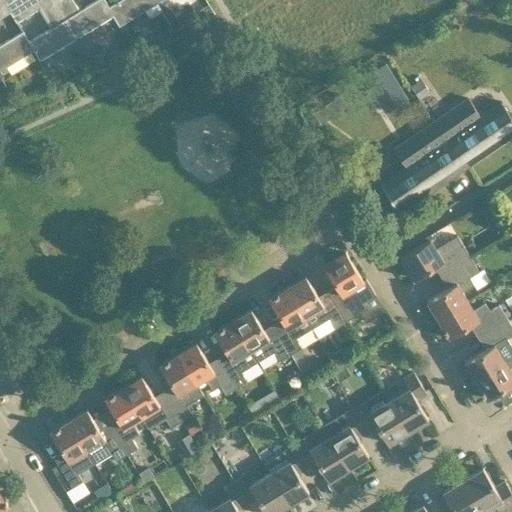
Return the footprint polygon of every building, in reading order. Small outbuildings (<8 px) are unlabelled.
[(0,0),(0,69),(26,53),(33,49),(34,48),(29,40),(24,31),(23,29),(0,43),(0,16),(11,10),(4,0),(0,0)] [(55,0),(4,0),(11,10),(17,21),(39,7),(51,27),(29,40),(34,48),(39,57),(40,58),(77,36),(55,0)] [(55,0),(77,36),(112,15),(113,14),(108,5),(105,0),(93,0),(79,9),(73,0),(55,0)] [(117,0),(108,5),(113,14),(119,24),(145,8),(150,16),(161,9),(157,2),(155,0),(117,0)] [(251,0),(260,13),(282,0),(251,0)] [(295,0),(282,0),(260,13),(271,31),(303,12),(295,0)] [(406,0),(403,0),(399,3),(405,13),(412,9),(406,0)] [(416,0),(406,0),(412,9),(419,4),(416,0)] [(445,0),(438,0),(437,1),(443,11),(450,7),(445,0)] [(437,1),(430,5),(436,16),(443,11),(437,1)] [(399,3),(392,7),(398,17),(405,13),(399,3)] [(211,16),(215,14),(212,9),(209,4),(198,11),(203,19),(211,16)] [(430,5),(423,9),(429,20),(436,16),(430,5)] [(392,7),(384,11),(391,22),(398,17),(392,7)] [(423,9),(415,14),(422,24),(429,20),(423,9)] [(384,11),(377,16),(384,26),(391,22),(384,11)] [(303,12),(271,31),(282,49),(314,30),(303,12)] [(415,14),(408,18),(415,28),(422,24),(415,14)] [(408,18),(401,22),(407,33),(415,28),(408,18)] [(401,22),(394,27),(400,37),(407,33),(401,22)] [(394,27),(387,31),(393,41),(400,37),(394,27)] [(314,30),(282,49),(293,67),(324,48),(314,30)] [(387,31),(380,35),(386,46),(393,41),(387,31)] [(380,35),(373,40),(379,50),(386,46),(380,35)] [(373,40),(358,48),(365,59),(379,50),(373,40)] [(324,48),(293,67),(304,85),(335,65),(324,48)] [(99,52),(91,56),(96,64),(104,59),(99,52)] [(89,55),(78,61),(85,72),(95,65),(89,55)] [(385,61),(362,75),(385,111),(408,97),(385,61)] [(43,78),(43,85),(46,90),(56,84),(50,74),(43,78)] [(421,78),(411,85),(420,98),(430,91),(421,78)] [(469,98),(433,122),(449,144),(453,142),(468,164),(511,135),(511,116),(502,102),(481,116),(472,103),(469,98)] [(322,106),(314,112),(321,122),(329,116),(331,115),(324,105),(322,106)] [(449,144),(433,122),(395,147),(407,165),(381,182),(399,210),(468,164),(453,142),(449,144)] [(491,203),(482,208),(488,219),(497,214),(491,203)] [(442,261),(447,270),(471,256),(458,234),(436,247),(430,238),(401,256),(414,278),(442,261)] [(340,291),(331,296),(337,305),(346,320),(367,307),(364,301),(377,293),(367,278),(364,280),(346,250),(324,264),(340,291)] [(427,299),(438,318),(468,300),(462,291),(474,284),(470,276),(480,270),(471,256),(447,270),(455,283),(427,299)] [(305,275),(287,286),(313,327),(319,337),(346,320),(337,305),(331,296),(322,302),(305,275)] [(285,324),(277,329),(291,353),(302,347),(296,338),(313,327),(287,286),(269,297),(285,324)] [(477,319),(484,332),(508,317),(499,303),(490,309),(485,301),(473,309),(468,300),(438,318),(444,327),(443,328),(445,332),(446,331),(450,336),(477,319)] [(251,308),(233,319),(258,361),(275,351),(280,360),(291,353),(277,329),(268,335),(251,308)] [(492,344),(465,361),(476,379),(505,361),(511,356),(511,345),(507,337),(511,334),(511,324),(508,317),(484,332),(492,344)] [(231,358),(222,363),(237,387),(247,380),(241,371),(258,361),(233,319),(223,325),(223,324),(218,326),(219,327),(214,330),(231,358)] [(196,341),(178,352),(197,382),(205,377),(212,389),(220,384),(226,393),(237,387),(222,363),(213,369),(196,341)] [(176,391),(168,396),(182,420),(193,413),(187,404),(204,394),(197,382),(178,352),(169,358),(168,357),(164,360),(164,361),(160,364),(176,391)] [(511,356),(505,361),(476,379),(482,389),(480,389),(483,394),(484,393),(487,398),(511,382),(511,356)] [(409,387),(389,399),(408,430),(429,418),(417,399),(427,393),(414,371),(403,378),(409,387)] [(300,372),(290,379),(295,388),(306,381),(300,372)] [(142,375),(124,386),(142,415),(149,427),(165,417),(171,426),(182,420),(168,396),(158,402),(142,375)] [(122,424),(113,430),(127,453),(138,447),(132,437),(140,432),(133,421),(142,415),(124,386),(114,391),(113,390),(109,393),(110,394),(105,397),(122,424)] [(274,389),(267,393),(273,404),(280,400),(274,389)] [(258,399),(247,405),(254,415),(264,409),(258,399)] [(364,401),(354,408),(367,429),(377,423),(388,442),(408,430),(389,399),(370,411),(364,401)] [(87,408),(69,419),(87,448),(93,459),(94,460),(103,455),(110,450),(116,460),(127,453),(113,430),(104,435),(93,417),(87,408)] [(343,413),(323,425),(329,435),(349,467),(369,454),(357,435),(367,429),(354,408),(343,414),(343,413)] [(194,416),(184,422),(192,434),(201,428),(194,416)] [(55,427),(50,430),(67,458),(52,467),(61,482),(66,490),(83,480),(77,470),(85,466),(94,460),(93,459),(87,448),(69,419),(59,425),(59,424),(54,426),(55,427)] [(304,438),(294,444),(307,465),(317,459),(329,479),(349,467),(329,435),(323,425),(303,436),(304,438)] [(189,433),(181,438),(186,445),(182,447),(187,454),(198,447),(189,433)] [(182,447),(186,445),(181,438),(176,441),(185,455),(187,454),(182,447)] [(284,450),(264,462),(270,471),(289,503),(309,491),(297,471),(307,465),(294,444),(284,450)] [(149,466),(139,472),(144,479),(153,473),(149,466)] [(483,466),(463,479),(482,510),(482,511),(500,511),(501,511),(500,511),(511,511),(511,491),(505,480),(495,486),(483,466)] [(244,474),(234,480),(247,502),(257,496),(267,511),(274,511),(289,503),(270,471),(250,483),(244,474)] [(132,476),(119,484),(125,493),(138,486),(132,476)] [(455,510),(452,511),(479,511),(482,510),(463,479),(443,491),(455,510)] [(229,496),(210,508),(212,511),(239,511),(237,508),(247,502),(234,480),(224,487),(229,496)] [(0,511),(1,511),(10,508),(7,503),(8,502),(5,498),(4,499),(0,492),(0,511)] [(428,511),(423,503),(407,511),(428,511)]
